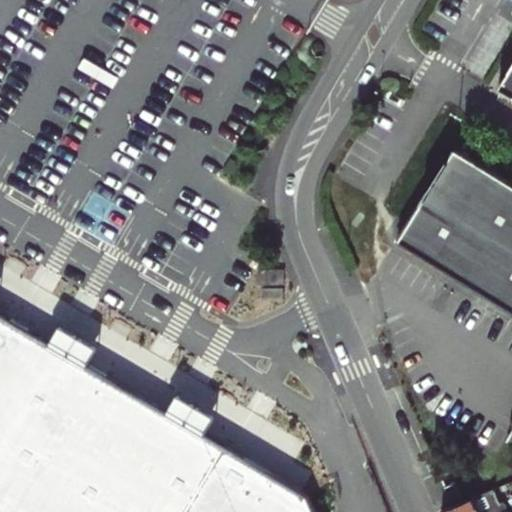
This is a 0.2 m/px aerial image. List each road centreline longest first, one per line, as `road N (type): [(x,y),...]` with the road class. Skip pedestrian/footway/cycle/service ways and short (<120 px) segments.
road 1 (tertiary): [(378,0),(300,131),(286,170),(290,230),(331,312)]
road 2 (tertiary): [(331,312),(305,222),(307,177),(412,0)]
road 3 (tertiary): [(419,511),(331,312)]
